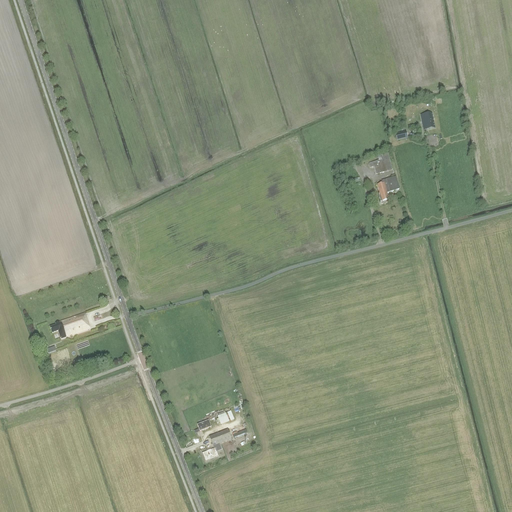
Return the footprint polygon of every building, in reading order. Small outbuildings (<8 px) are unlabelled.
[(442,110),(450,109),(450,106),(441,107),(441,105),(437,106),(439,117),(443,117),(442,110)] [(421,115),(424,130),(435,128),(432,113),(431,113),(421,115)] [(406,132),(395,134),(397,141),(408,138),(406,132)] [(373,167),(376,175),(392,170),(387,154),(378,157),(379,161),(369,164),(370,168),(373,167)] [(387,193),(399,189),(396,177),(381,181),(382,184),(377,185),(380,194),(378,194),(381,202),(389,199),(387,193)] [(58,332),(61,339),(90,329),(85,314),(55,324),(56,325),(50,327),(52,334),(58,332)] [(84,364),(82,358),(75,361),(77,367),(84,364)] [(217,414),(221,425),(229,421),(225,411),(217,414)] [(209,420),(197,425),(200,432),(211,427),(209,420)] [(232,440),(228,430),(209,437),(212,444),(213,447),(214,447),(215,449),(205,453),(208,460),(213,458),(213,459),(221,456),(218,448),(216,449),(215,446),(232,440)] [(246,430),(233,435),(234,439),(248,434),(246,430)]
